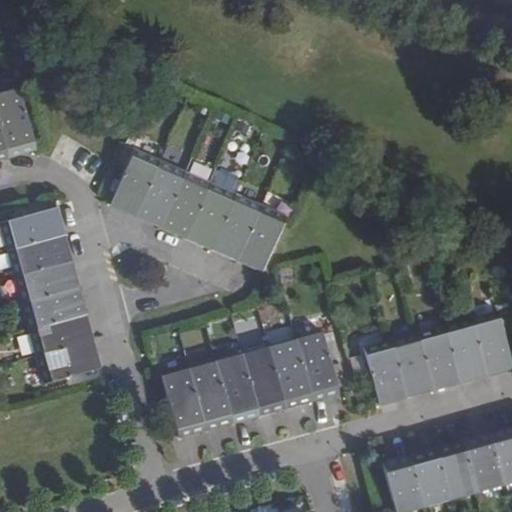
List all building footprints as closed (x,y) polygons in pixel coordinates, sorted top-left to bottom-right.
[(19,88),(0,93),(0,120),(11,159),(37,151),(19,88)] [(0,120),(0,161),(11,159),(0,120)] [(135,217),(156,168),(131,157),(110,206),(135,217)] [(182,180),(156,168),(135,217),(160,228),(182,180)] [(207,190),(182,180),(160,228),(186,239),(207,190)] [(233,202),(207,190),(186,239),(211,250),(233,202)] [(233,202),(211,250),(236,261),(258,212),(233,202)] [(0,223),(7,250),(65,234),(58,207),(0,223)] [(258,212),(236,261),(262,272),(284,223),(258,212)] [(14,277),(73,261),(65,234),(7,250),(14,277)] [(21,303),(80,288),(73,261),(14,277),(21,303)] [(29,330),(87,314),(80,288),(21,303),(29,330)] [(469,319),(485,377),(511,369),(511,366),(497,311),(469,319)] [(37,357),(95,341),(87,314),(29,330),(37,357)] [(469,319),(444,325),(460,384),(485,377),(469,319)] [(444,325),(416,333),(432,391),(460,384),(444,325)] [(295,340),(313,402),(340,395),(323,333),(295,340)] [(416,333),(390,341),(406,399),(432,391),(416,333)] [(269,347),(286,410),(313,402),(295,340),(269,347)] [(102,368),(95,341),(37,357),(43,384),(102,368)] [(390,341),(363,348),(379,406),(406,399),(390,341)] [(242,354),(259,417),(286,410),(269,347),(242,354)] [(215,362),(233,424),(259,417),(242,354),(215,362)] [(188,369),(206,432),(233,424),(215,362),(188,369)] [(179,439),(206,432),(188,369),(161,376),(179,439)] [(511,427),(489,433),(503,485),(511,482),(511,427)] [(462,441),(476,491),(503,485),(489,433),(462,441)] [(435,448),(449,498),(476,491),(462,441),(435,448)] [(409,455),(422,505),(449,498),(435,448),(409,455)] [(381,463),(395,511),(422,505),(409,455),(381,463)]
